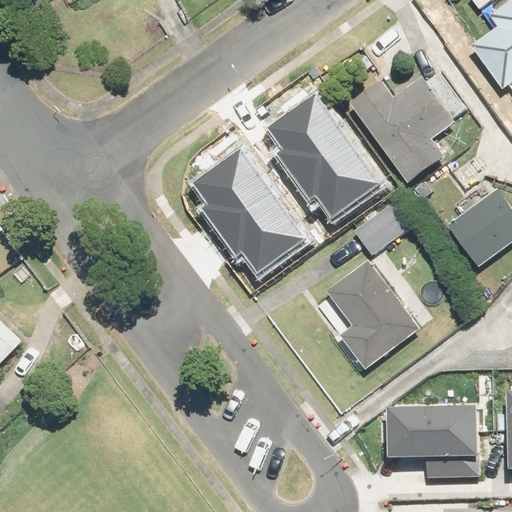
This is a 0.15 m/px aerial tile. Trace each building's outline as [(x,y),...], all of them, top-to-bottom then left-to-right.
[(498,24),(473,41),(504,85),(511,78),(511,0),(503,0),(489,10),(498,24)] [(388,81),(357,103),(417,187),(456,160),(441,139),(463,123),(432,79),(402,101),(388,81)] [(284,147),(276,153),(314,206),(324,199),(338,218),(388,183),(321,90),(269,126),(284,147)] [(205,204),(197,209),(235,262),(245,256),(258,275),(308,239),(242,146),(190,183),(205,204)] [(511,199),(506,191),(456,227),(487,269),(511,250),(511,199)] [(412,193),(359,232),(376,255),(429,216),(412,193)] [(346,336),(369,369),(421,332),(375,266),(336,293),(360,327),(346,336)] [(0,374),(29,343),(0,316),(0,374)] [(396,409),(396,455),(435,455),(435,476),(486,475),(485,408),(396,409)]
